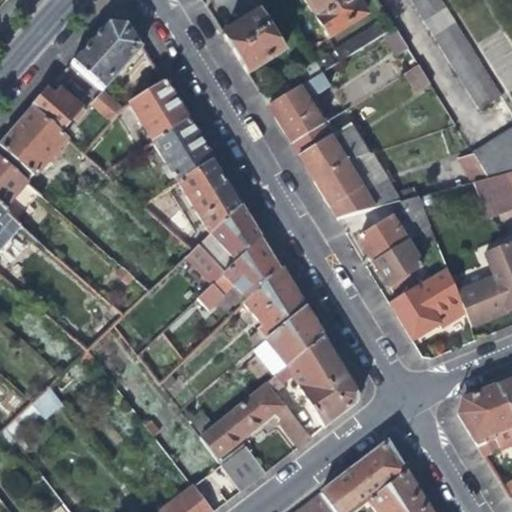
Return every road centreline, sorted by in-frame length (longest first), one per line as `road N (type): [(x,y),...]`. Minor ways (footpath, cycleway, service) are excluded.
road 1 (residential): [(399,393),(157,0)]
road 2 (residential): [(244,511),(399,393)]
road 3 (residential): [(473,511),(399,393)]
road 4 (residential): [(399,393),(511,346)]
